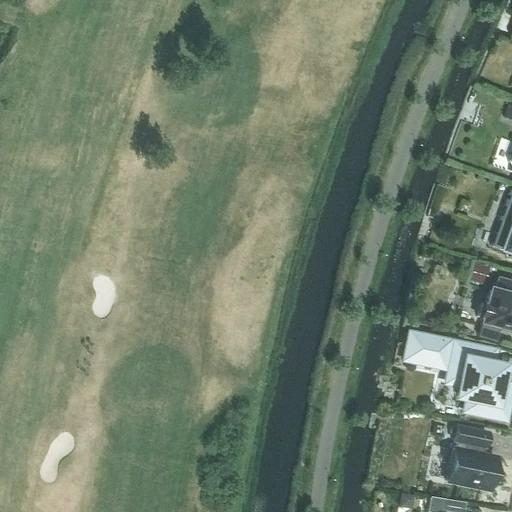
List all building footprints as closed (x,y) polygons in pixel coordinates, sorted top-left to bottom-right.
[(511,190),(509,189),(489,246),(508,253),(507,256),(511,258),(511,190)] [(478,302),(475,316),(479,317),(478,320),(479,320),(480,320),(476,336),(492,340),(495,328),(511,332),(511,282),(496,278),(493,287),(492,291),(487,290),(483,304),(478,302)] [(500,417),(508,380),(496,377),(499,365),(487,363),(490,351),(452,344),(445,381),(456,383),(454,395),(466,397),(463,409),(500,417)] [(481,446),(484,432),(454,426),(451,440),(453,441),(451,448),(450,448),(444,480),(486,489),(492,457),(478,454),(479,446),(481,446)] [(424,511),(460,511),(462,502),(427,496),(424,511)]
